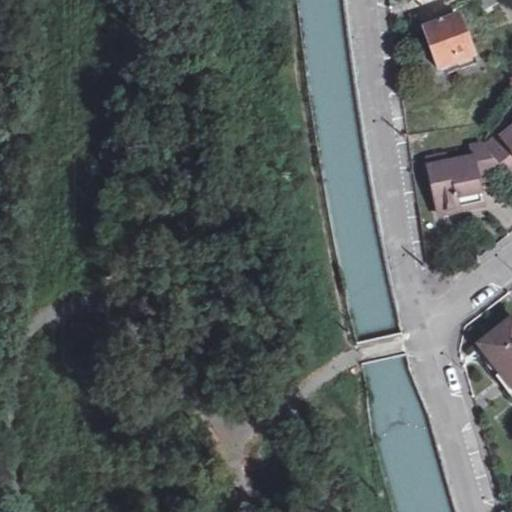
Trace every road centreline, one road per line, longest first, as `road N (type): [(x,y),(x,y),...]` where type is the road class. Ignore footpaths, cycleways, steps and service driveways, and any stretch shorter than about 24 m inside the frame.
road 1 (unclassified): [(419,326),(365,0)]
road 2 (unclassified): [(478,511),(419,326)]
